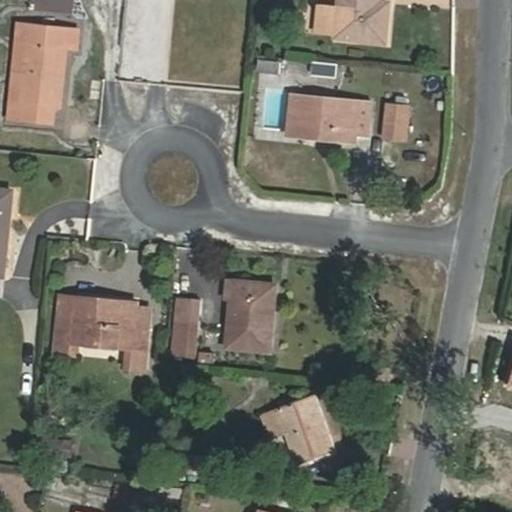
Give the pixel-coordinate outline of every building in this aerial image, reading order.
[(378,0),(338,0),(335,38),(386,43),(389,3),(379,3),(378,0)] [(19,25),(17,44),(25,45),(19,102),(11,101),(9,119),(54,124),(55,106),(61,106),(67,51),(77,51),(79,32),(19,25)] [(25,45),(17,44),(11,101),(19,102),(25,45)] [(292,132),(366,140),(370,104),(296,97),(292,132)] [(408,108),(388,106),(385,137),(405,138),(408,108)] [(14,191),(0,189),(0,276),(6,277),(14,191)] [(229,348),(270,353),(277,286),(229,281),(228,299),(233,300),(229,348)] [(79,344),(134,349),(137,313),(93,309),(93,299),(61,295),(57,354),(79,356),(79,344)] [(93,309),(137,313),(138,308),(138,303),(93,299),(93,309)] [(204,302),(179,300),(175,353),(200,355),(204,302)] [(138,308),(137,313),(134,349),(147,350),(152,309),(138,308)] [(318,399),(264,418),(272,440),(289,434),(299,465),(335,452),(318,399)] [(57,472),(73,472),(73,440),(57,440),(57,472)]
